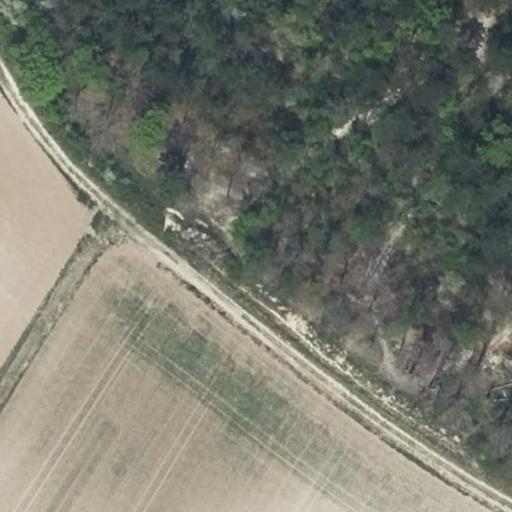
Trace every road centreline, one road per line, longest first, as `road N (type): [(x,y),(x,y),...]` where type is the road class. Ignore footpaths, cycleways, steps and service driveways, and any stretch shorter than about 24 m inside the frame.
road 1 (track): [(511,505),(386,426),(118,215),(10,76),(0,1)]
road 2 (track): [(169,258),(442,37),(447,0)]
road 3 (track): [(0,401),(118,215)]
